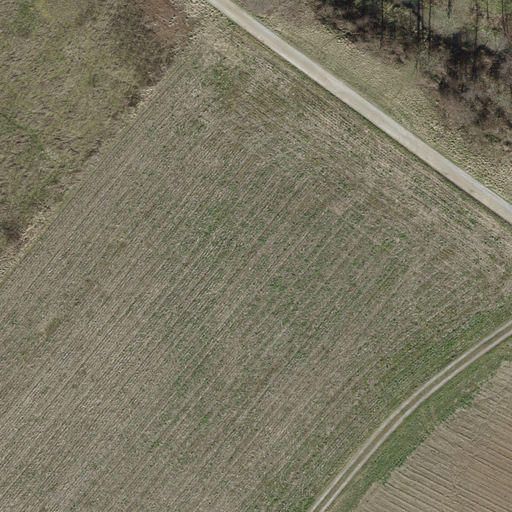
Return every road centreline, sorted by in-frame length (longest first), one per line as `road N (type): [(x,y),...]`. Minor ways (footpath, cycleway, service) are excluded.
road 1 (track): [(227,0),(511,209)]
road 2 (track): [(321,511),(399,410),(511,325)]
